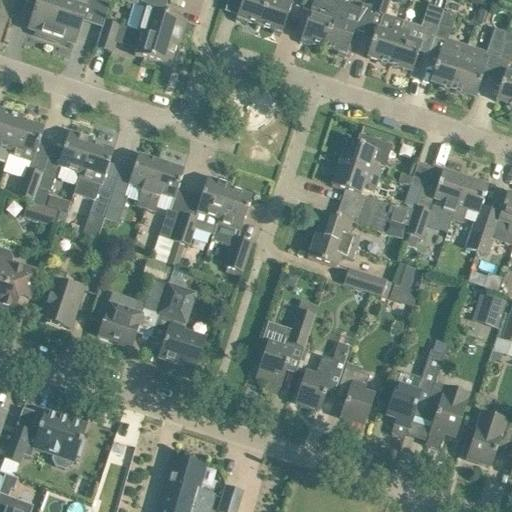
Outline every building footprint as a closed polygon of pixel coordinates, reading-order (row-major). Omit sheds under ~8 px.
[(17,0),(36,7),(34,11),(28,30),(36,33),(35,36),(50,41),(52,33),(62,3),(63,0),(17,0)] [(52,33),(50,41),(64,46),(65,43),(73,45),(74,42),(81,22),(88,0),(74,0),(73,6),(62,3),(52,33)] [(112,0),(139,8),(141,0),(112,0)] [(241,0),(235,22),(236,22),(237,19),(258,27),(267,0),(228,0),(225,11),(226,11),(229,0),(241,0)] [(278,1),(278,0),(267,0),(258,27),(280,34),(279,37),(280,37),(291,5),(278,1)] [(331,0),(330,0),(328,0),(315,0),(314,1),(310,11),(305,25),(299,44),(300,44),(301,41),(323,48),(338,3),(338,0),(331,0)] [(371,13),(384,17),(385,16),(389,0),(374,0),(372,8),(371,13)] [(363,34),(371,13),(372,8),(362,5),(361,10),(338,3),(323,48),(346,56),(354,31),(363,34)] [(442,13),(431,9),(422,36),(433,39),(442,13)] [(180,20),(161,15),(144,10),(137,33),(141,35),(141,34),(173,43),(180,20)] [(384,17),(371,13),(363,34),(364,35),(373,37),(366,59),(389,66),(401,29),(403,22),(385,16),(384,17)] [(442,13),(433,39),(443,43),(429,84),(452,92),(466,50),(446,44),(455,17),(442,13)] [(103,23),(102,28),(95,49),(111,54),(116,40),(120,28),(103,23)] [(137,33),(120,28),(116,40),(137,47),(134,57),(170,67),(177,44),(173,43),(141,34),(141,35),(137,33)] [(407,40),(410,32),(401,29),(389,66),(411,74),(421,45),(407,40)] [(494,30),(485,57),(466,50),(452,92),(475,99),(488,58),(498,61),(507,34),(494,30)] [(498,61),(511,65),(511,61),(511,36),(507,34),(498,61)] [(511,74),(505,72),(495,102),(511,107),(511,74)] [(0,110),(0,149),(10,153),(21,122),(23,118),(0,110)] [(43,129),(21,122),(10,153),(9,156),(32,164),(43,129)] [(60,169),(57,182),(75,188),(78,179),(79,176),(80,176),(88,149),(90,145),(91,145),(92,141),(68,133),(67,139),(62,152),(57,168),(60,169)] [(346,142),(338,165),(341,166),(379,178),(382,168),(385,169),(392,147),(359,136),(355,145),(346,142)] [(76,188),(73,196),(93,203),(97,191),(100,191),(101,187),(106,171),(109,164),(113,152),(91,145),(90,145),(88,149),(80,176),(78,180),(76,188)] [(160,164),(137,156),(128,186),(141,190),(136,206),(145,210),(160,164)] [(183,172),(160,164),(145,210),(155,213),(160,197),(174,201),(183,172)] [(424,193),(426,188),(432,169),(417,164),(409,189),(420,192),(424,193)] [(338,165),(331,188),(335,189),(350,194),(360,197),(363,186),(375,190),(377,182),(379,178),(341,166),(338,165)] [(41,176),(27,171),(17,199),(32,204),(36,189),(41,176)] [(436,191),(432,201),(444,205),(440,216),(451,220),(463,185),(465,180),(442,172),(440,177),(436,191)] [(36,189),(50,194),(54,180),(41,176),(36,189)] [(230,187),(207,179),(195,214),(196,215),(194,221),(196,221),(192,231),(212,237),(213,238),(218,222),(228,191),(229,191),(230,187)] [(463,185),(451,220),(463,224),(464,220),(466,213),(478,216),(481,207),(487,188),(465,180),(463,185)] [(93,203),(89,215),(103,220),(112,195),(100,191),(97,191),(93,203)] [(228,191),(218,222),(213,238),(212,237),(210,242),(231,249),(224,268),(241,274),(251,245),(237,241),(239,233),(251,198),(229,191),(228,191)] [(112,195),(103,220),(113,223),(118,225),(127,198),(124,197),(112,193),(112,195)] [(484,229),(476,253),(488,257),(493,241),(511,247),(511,195),(506,194),(505,199),(500,213),(500,214),(490,211),(484,229)] [(364,198),(359,212),(386,221),(390,208),(390,207),(364,198)] [(408,228),(406,236),(410,237),(410,236),(423,240),(427,226),(432,213),(416,207),(415,210),(414,212),(413,214),(408,228)] [(474,226),(466,250),(476,253),(484,229),(490,211),(481,207),(478,216),(474,226)] [(390,208),(386,221),(394,224),(408,228),(413,214),(394,208),(394,209),(390,208)] [(173,243),(181,216),(167,212),(151,260),(165,265),(169,254),(173,243)] [(359,212),(355,226),(381,235),(386,221),(359,212)] [(347,235),(351,224),(322,214),(314,237),(355,250),(358,239),(347,235)] [(194,221),(181,216),(173,243),(186,247),(187,248),(192,231),(196,221),(194,221)] [(355,250),(314,237),(307,260),(336,269),(340,258),(351,262),(355,250)] [(0,306),(13,311),(16,302),(18,296),(30,300),(36,281),(39,272),(10,263),(12,260),(8,252),(0,249),(0,306)] [(169,254),(165,265),(178,269),(182,258),(169,254)] [(401,265),(394,286),(408,291),(415,270),(401,265)] [(388,301),(393,286),(348,271),(343,286),(388,301)] [(470,273),(467,284),(482,290),(486,278),(470,273)] [(158,317),(167,286),(152,281),(142,312),(158,317)] [(50,311),(46,322),(69,330),(81,292),(51,282),(42,309),(50,311)] [(182,333),(189,313),(177,309),(183,292),(167,286),(158,317),(171,321),(158,359),(194,371),(204,341),(182,333)] [(497,328),(505,304),(480,296),(473,321),(497,328)] [(303,350),(317,309),(300,303),(286,344),(303,350)] [(123,344),(122,347),(131,350),(142,316),(108,304),(97,337),(119,345),(120,343),(123,344)] [(511,313),(503,340),(511,343),(511,313)] [(497,339),(493,352),(511,358),(511,343),(503,340),(497,339)] [(255,380),(265,384),(262,394),(276,398),(291,352),(267,344),(255,380)] [(332,361),(322,358),(315,378),(305,374),(295,404),(319,412),(331,375),(342,378),(345,370),(351,349),(338,345),(332,361)] [(432,352),(420,389),(418,394),(396,386),(386,416),(396,420),(390,436),(404,441),(415,408),(425,412),(434,385),(444,356),(432,352)] [(347,396),(339,419),(363,427),(373,397),(363,394),(369,378),(345,370),(342,378),(337,392),(347,396)] [(438,452),(440,447),(444,436),(454,439),(468,396),(434,385),(425,412),(436,415),(425,448),(438,452)] [(76,456),(79,457),(83,443),(81,442),(86,426),(68,421),(68,420),(57,416),(57,417),(44,412),(36,437),(30,435),(30,434),(15,429),(4,461),(18,466),(22,457),(30,459),(33,450),(52,457),(54,452),(74,458),(72,463),(73,464),(76,456)] [(511,435),(511,424),(481,415),(466,461),(489,469),(497,445),(508,449),(511,435)] [(204,468),(172,459),(166,478),(156,511),(209,511),(213,496),(197,491),(204,468)] [(5,475),(0,487),(11,491),(13,492),(17,480),(14,479),(5,475)] [(234,511),(241,493),(226,489),(220,508),(218,511),(234,511)] [(30,511),(32,508),(0,495),(0,511),(30,511)]
